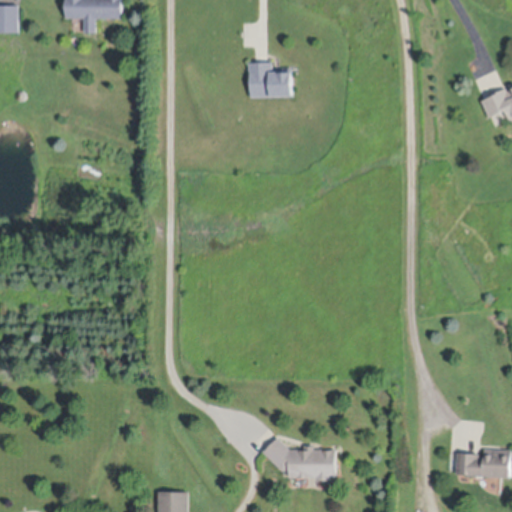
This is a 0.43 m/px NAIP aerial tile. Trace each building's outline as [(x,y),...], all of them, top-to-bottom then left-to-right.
[(68,18),(68,0),(124,0),(124,18),(98,18),(98,33),(86,33),(86,18),(68,18)] [(0,32),(0,5),(21,5),(21,32),(0,32)] [(293,72),(294,96),(252,97),(251,73),(250,73),(250,63),(274,62),(274,69),(293,68),(293,72)] [(483,101),(498,95),(497,93),(507,89),(509,92),(511,90),(511,120),(508,111),(490,118),(483,101)] [(18,95),(20,92),(25,92),(27,94),(27,97),(25,101),(21,101),(18,99),(18,95)] [(283,471),(265,453),(279,438),(292,451),(306,450),(306,447),(315,447),(315,450),(324,450),(324,451),(332,451),(332,450),(338,450),(338,478),(331,478),(331,481),(319,481),(319,478),(310,478),(298,478),(291,478),(291,471),(283,471)] [(458,476),(459,454),(482,455),(481,460),(483,460),(486,461),(486,450),(511,450),(511,479),(473,478),(473,476),(458,476)] [(160,511),(160,492),(190,493),(190,511),(160,511)]
